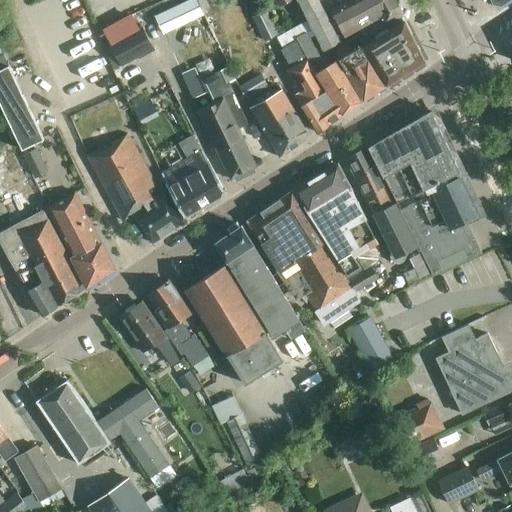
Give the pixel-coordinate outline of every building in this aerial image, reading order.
[(205,15),(197,0),(185,0),(154,15),(163,35),(205,15)] [(271,0),(276,8),(291,0),(271,0)] [(340,43),(318,0),(297,0),(308,20),(315,35),(323,51),(340,43)] [(403,16),(395,0),(348,0),(330,10),(344,38),(360,30),(365,39),(403,16)] [(265,41),(278,35),(266,11),(253,17),(265,41)] [(343,114),(361,102),(336,61),(326,68),(310,38),(315,35),(308,20),(291,29),(315,74),(317,73),(343,114)] [(387,85),(425,61),(404,21),(363,47),(387,85)] [(109,44),(121,67),(138,58),(139,59),(155,50),(142,26),(109,44)] [(315,74),(291,29),(276,38),(282,49),(280,50),(291,69),(288,70),(300,92),(296,95),(302,106),(301,106),(316,132),(343,114),(317,73),(315,74)] [(364,100),(386,86),(360,45),(339,59),(364,100)] [(0,73),(10,68),(4,55),(0,56),(0,73)] [(208,92),(213,103),(198,110),(231,179),(256,166),(238,128),(248,123),(229,83),(235,80),(228,66),(200,80),(206,92),(208,92)] [(10,68),(0,73),(0,102),(24,154),(45,142),(10,68)] [(268,87),(261,74),(239,86),(246,99),(268,87)] [(279,157),(310,137),(281,90),(282,90),(281,89),(280,90),(280,91),(275,94),(271,89),(264,94),(268,99),(253,109),(252,109),(251,110),(279,157)] [(142,116),(155,109),(152,104),(147,95),(136,101),(130,105),(135,113),(137,119),(142,116)] [(460,172),(431,110),(368,145),(397,203),(460,172)] [(152,243),(184,221),(165,192),(152,199),(147,190),(155,186),(127,134),(87,156),(123,220),(133,215),(152,243)] [(395,202),(367,147),(346,159),(372,213),(373,213),(395,202)] [(23,155),(34,178),(48,171),(37,148),(23,155)] [(160,170),(166,182),(184,217),(226,194),(208,159),(203,148),(160,170)] [(338,164),(302,185),(294,190),(338,260),(350,252),(359,247),(349,228),(353,226),(358,232),(368,226),(366,219),(367,219),(338,164)] [(462,222),(476,216),(478,215),(477,214),(479,213),(462,178),(460,179),(460,177),(433,190),(433,191),(400,206),(417,242),(430,272),(475,251),(462,222)] [(34,184),(1,200),(11,221),(44,205),(34,184)] [(308,215),(293,191),(248,221),(280,271),(292,263),(296,268),(292,271),(320,313),(355,290),(324,243),(325,242),(308,215)] [(114,268),(89,219),(75,192),(47,207),(87,286),(114,268)] [(395,202),(373,213),(392,251),(391,253),(390,255),(391,260),(394,263),(399,264),(404,262),(406,258),(405,255),(406,252),(417,247),(407,227),(395,202)] [(41,314),(64,302),(84,288),(43,210),(19,222),(0,232),(0,240),(10,259),(41,314)] [(305,329),(241,225),(215,242),(228,262),(205,276),(187,287),(244,383),(284,359),(271,338),(285,329),(291,339),(305,329)] [(350,252),(338,260),(349,278),(361,271),(350,252)] [(409,258),(414,267),(402,273),(408,283),(422,276),(430,272),(420,252),(409,258)] [(352,278),(357,289),(380,277),(374,266),(352,278)] [(191,315),(168,281),(148,295),(159,311),(158,311),(162,317),(159,318),(167,329),(164,331),(181,357),(184,356),(192,369),(209,358),(194,336),(191,338),(181,322),(191,315)] [(171,366),(177,362),(165,336),(148,311),(147,312),(140,303),(136,306),(134,304),(125,311),(126,313),(122,316),(124,319),(121,321),(142,352),(156,343),(171,366)] [(371,318),(351,329),(375,372),(388,364),(395,360),(371,318)] [(462,414),(511,390),(511,369),(506,373),(487,333),(436,357),(462,414)] [(310,395),(332,380),(304,338),(282,352),(310,395)] [(68,380),(36,401),(79,464),(110,442),(109,440),(96,422),(68,380)] [(96,422),(109,440),(120,433),(150,478),(168,465),(135,417),(155,403),(146,389),(96,422)] [(263,460),(232,396),(212,406),(221,424),(225,422),(247,467),(263,460)] [(441,428),(428,399),(415,405),(417,407),(405,413),(404,410),(392,415),(394,420),(405,444),(441,428)] [(511,402),(509,404),(509,402),(483,414),(488,425),(511,415),(511,402)] [(18,451),(0,426),(0,454),(5,461),(18,451)] [(409,447),(418,469),(443,458),(434,437),(409,447)] [(379,450),(388,468),(402,460),(393,443),(379,450)] [(62,490),(37,446),(14,458),(38,502),(62,490)] [(97,467),(113,457),(107,448),(92,458),(97,467)] [(511,451),(476,470),(481,480),(503,469),(511,487),(511,451)] [(438,480),(449,504),(478,490),(467,466),(438,480)] [(129,478),(87,507),(90,511),(167,511),(156,495),(146,502),(129,478)] [(15,492),(0,502),(0,511),(18,511),(26,507),(15,492)] [(372,511),(363,493),(352,498),(325,511),(326,511),(416,511),(409,498),(390,507),(392,511),(372,511)]
